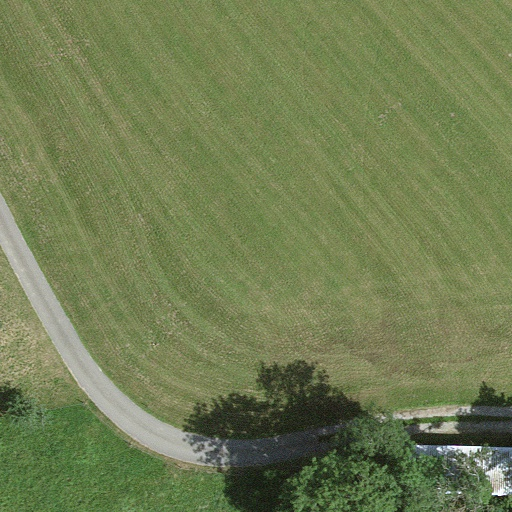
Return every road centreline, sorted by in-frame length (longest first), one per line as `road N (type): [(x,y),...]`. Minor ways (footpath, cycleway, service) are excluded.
road 1 (unclassified): [(0,216),(96,378),(154,428),(221,448),(276,452),(329,437)]
road 2 (track): [(329,437),(439,414),(511,417)]
